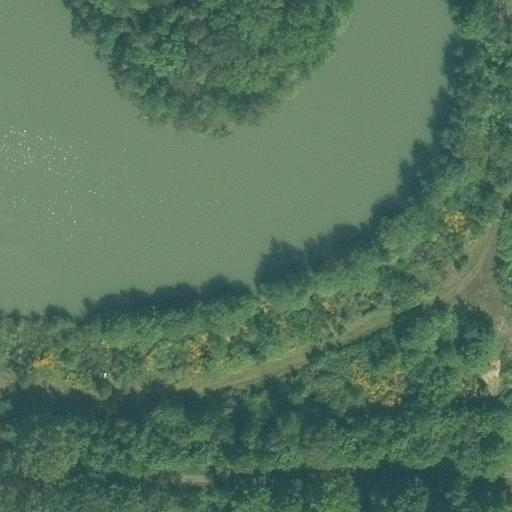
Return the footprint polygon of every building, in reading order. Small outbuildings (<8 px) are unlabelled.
[(511,0),(502,0),(501,1),(505,13),(511,10),(511,0)] [(511,32),(475,34),(476,73),(511,71),(511,32)] [(511,105),(475,99),(469,137),(511,144),(511,105)] [(461,159),(446,195),(491,213),(506,177),(461,159)] [(400,245),(434,279),(462,251),(428,217),(400,245)] [(363,321),(399,305),(379,261),(343,277),(363,321)] [(315,289),(276,303),(293,349),(332,334),(315,289)] [(226,366),(266,356),(255,310),(214,320),(226,366)] [(0,368),(0,373),(39,379),(45,330),(6,324),(0,368)] [(191,325),(151,328),(154,377),(194,374),(191,325)] [(78,331),(77,380),(117,380),(117,331),(78,331)] [(408,356),(375,371),(394,414),(428,398),(408,356)] [(461,367),(456,404),(488,408),(493,371),(461,367)] [(338,434),(370,412),(343,373),(311,394),(338,434)]
